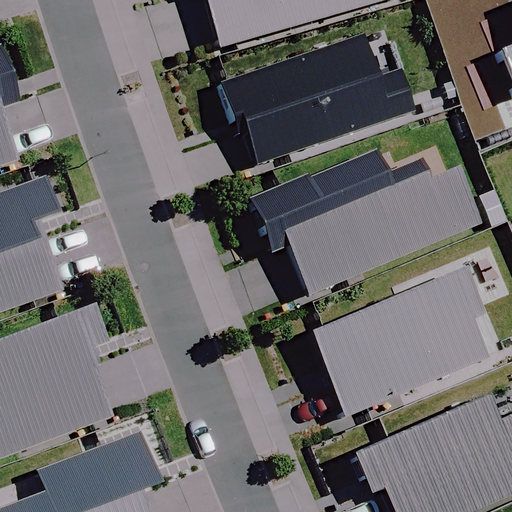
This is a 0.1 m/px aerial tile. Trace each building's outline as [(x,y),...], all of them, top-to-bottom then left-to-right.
[(204,0),(218,49),(391,0),(204,0)] [(362,37),(219,85),(232,122),(241,119),(257,165),(411,113),(397,72),(376,80),(362,37)] [(0,165),(13,161),(0,122),(0,109),(16,104),(0,57),(0,165)] [(285,248),(305,296),(476,226),(452,169),(428,179),(421,162),(382,178),(373,157),(307,184),(305,179),(250,202),(271,253),(285,248)] [(0,314),(59,294),(33,221),(53,215),(41,182),(0,195),(0,314)] [(462,273),(311,336),(345,418),(485,359),(468,319),(480,314),(462,273)] [(0,460),(110,423),(85,350),(101,344),(90,310),(0,341),(0,460)] [(382,487),(392,511),(471,511),(511,494),(511,418),(497,424),(487,400),(354,459),(369,493),(382,487)] [(145,511),(139,493),(157,487),(138,437),(35,475),(43,497),(0,511),(145,511)]
